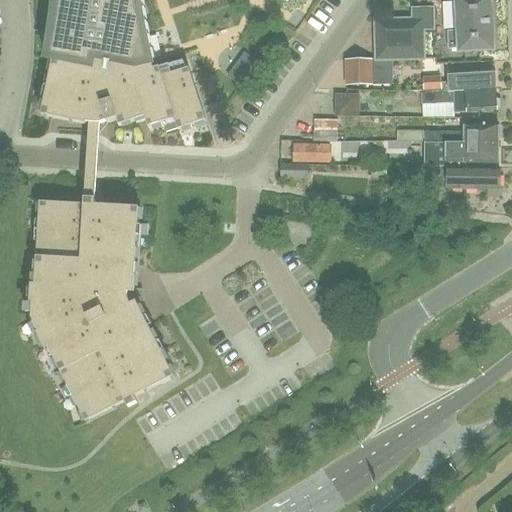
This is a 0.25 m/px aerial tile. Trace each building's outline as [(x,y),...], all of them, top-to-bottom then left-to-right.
[(54,0),(55,2),(53,17),(50,39),(46,60),(53,61),(93,69),(94,60),(115,64),(115,62),(141,68),(140,71),(149,72),(154,71),(148,44),(145,29),(143,13),(141,6),(140,0),(290,0),(293,1),(293,0),(54,0)] [(455,0),(457,32),(448,33),(449,49),(458,49),(458,54),(495,52),(491,0),(455,0)] [(414,30),(414,20),(376,21),(376,61),(424,60),(424,30),(414,30)] [(189,69),(172,75),(169,66),(154,71),(149,72),(140,71),(141,68),(115,62),(115,64),(94,60),(93,69),(53,61),(42,116),(87,125),(87,124),(89,124),(87,160),(85,199),(96,200),(98,160),(101,125),(107,123),(107,124),(117,121),(119,127),(146,119),(149,129),(175,120),(178,131),(206,121),(189,69)] [(373,85),(372,61),(346,62),(347,86),(373,85)] [(448,83),(441,84),(441,77),(424,78),(425,92),(444,91),(444,92),(449,92),(496,93),(495,71),(465,73),(448,74),(448,83)] [(497,111),(496,93),(449,92),(444,92),(444,94),(423,94),(423,105),(431,105),(455,104),(455,113),(497,111)] [(360,118),(360,105),(360,95),(336,95),(335,117),(360,118)] [(338,132),(338,121),(315,121),(315,132),(338,132)] [(426,143),(499,144),(499,124),(464,124),(464,133),(440,132),(426,133),(426,143)] [(499,164),(499,144),(426,143),(425,143),(425,145),(432,145),(431,160),(425,160),(425,168),(466,169),(466,164),(499,164)] [(294,164),(317,164),(317,146),(294,145),(294,164)] [(308,180),(309,165),(281,164),(281,180),(308,180)] [(401,176),(418,176),(417,183),(440,183),(440,189),(488,190),(488,196),(499,196),(499,190),(500,190),(500,169),(466,169),(425,168),(401,168),(401,176)] [(135,398),(174,378),(137,302),(131,305),(128,293),(135,293),(139,209),(95,206),(96,200),(85,199),(84,206),(40,203),(35,286),(31,286),(30,304),(33,304),(32,320),(39,333),(36,334),(45,351),(48,349),(86,423),(125,403),(128,409),(138,404),(135,398)]
